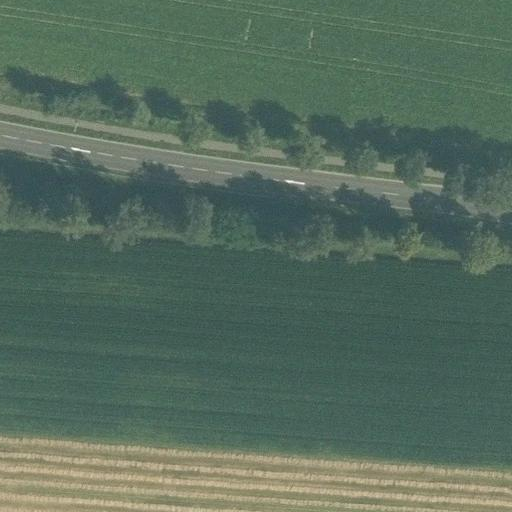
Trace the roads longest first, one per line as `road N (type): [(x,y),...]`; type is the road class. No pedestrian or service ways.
road 1 (secondary): [(511,212),(0,138)]
road 2 (track): [(0,242),(511,275)]
